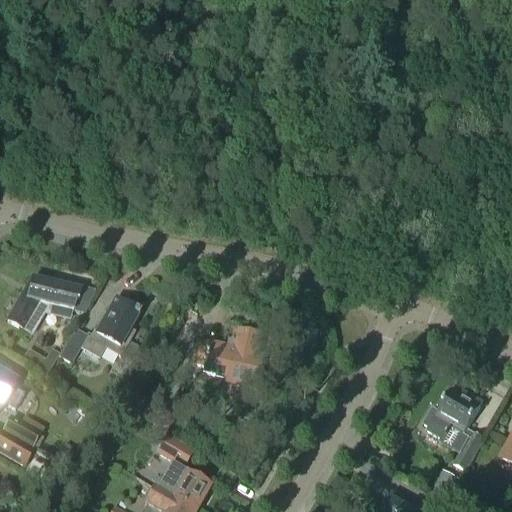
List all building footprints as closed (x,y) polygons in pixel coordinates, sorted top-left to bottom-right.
[(29,283),(7,323),(17,329),(18,327),(32,335),(48,307),(72,313),(84,315),(94,292),(81,289),(79,294),(32,282),(31,284),(29,283)] [(120,359),(130,342),(125,339),(139,316),(116,302),(92,343),(75,333),(60,358),(58,357),(46,378),(48,379),(59,360),(70,367),(80,351),(99,362),(105,351),(120,359)] [(258,356),(262,336),(239,332),(235,350),(197,342),(192,366),(205,369),(204,375),(244,383),(243,388),(258,392),(265,357),(258,356)] [(124,357),(136,364),(143,352),(131,345),(124,357)] [(46,378),(58,357),(51,353),(45,364),(28,354),(22,365),(46,378)] [(0,413),(4,406),(15,413),(25,397),(13,390),(15,387),(4,381),(9,372),(0,366),(0,413)] [(459,400),(450,395),(438,415),(433,412),(424,427),(429,430),(427,433),(442,442),(449,430),(468,441),(452,467),(464,474),(483,442),(472,435),(471,435),(467,433),(482,407),(461,395),(459,400)] [(165,436),(178,415),(154,401),(141,422),(165,436)] [(31,451),(39,437),(11,421),(3,435),(31,451)] [(0,457),(24,471),(34,454),(0,433),(0,457)] [(511,438),(501,460),(511,466),(511,438)] [(167,440),(158,456),(184,471),(193,455),(167,440)] [(67,477),(82,458),(66,445),(51,464),(67,477)] [(188,511),(196,511),(210,489),(171,467),(157,492),(154,491),(153,493),(175,504),(188,511)] [(220,470),(216,478),(231,487),(235,479),(220,470)] [(457,483),(446,476),(434,499),(445,505),(457,483)] [(188,511),(175,504),(153,493),(145,508),(147,509),(145,511),(188,511)] [(443,511),(445,508),(427,498),(420,511),(401,501),(398,507),(389,501),(382,511),(443,511)]
